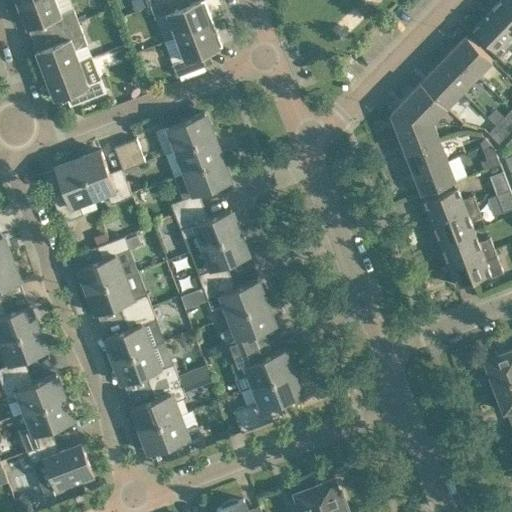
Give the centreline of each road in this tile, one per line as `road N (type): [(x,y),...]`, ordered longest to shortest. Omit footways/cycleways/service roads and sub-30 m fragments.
road 1 (residential): [(136,498),(14,176),(15,124)]
road 2 (residential): [(403,400),(136,498)]
road 3 (residential): [(15,124),(64,132),(270,54)]
road 4 (residential): [(383,347),(306,148)]
road 5 (residential): [(455,0),(306,148)]
road 6 (residential): [(383,347),(511,298)]
